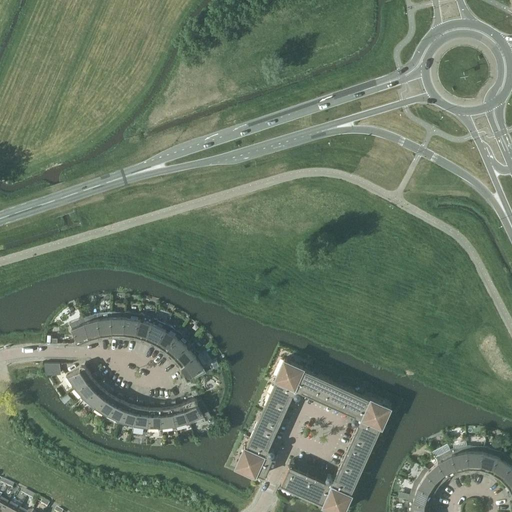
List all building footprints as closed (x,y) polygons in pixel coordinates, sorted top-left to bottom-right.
[(113,332),(111,310),(101,312),(101,311),(97,312),(102,334),(108,333),(109,337),(113,337),(113,332)] [(124,332),(126,310),(115,310),(112,310),(111,310),(113,332),(120,332),(119,336),(124,337),(124,332)] [(135,334),(136,334),(140,313),(130,311),(130,310),(126,310),(124,332),(131,333),(130,337),(134,338),(135,334)] [(102,334),(97,312),(87,315),(87,314),(83,316),(90,337),(91,337),(97,335),(98,339),(102,338),(102,334)] [(146,337),(154,317),(144,314),(144,313),(140,312),(140,313),(136,334),(142,336),(141,340),(145,341),(146,337)] [(80,341),(90,337),(83,316),(80,317),(70,322),(80,341)] [(157,342),(167,323),(157,318),(154,316),(154,317),(146,337),(152,340),(151,344),(154,346),(157,342)] [(166,348),(179,330),(170,324),(167,322),(167,323),(157,342),(162,346),(160,349),(163,352),(166,348)] [(175,355),(175,356),(190,340),(182,333),(179,330),(166,348),(171,353),(168,356),(172,359),(175,355)] [(182,364),(199,351),(192,343),(193,342),(190,340),(175,356),(179,361),(176,363),(179,367),(182,364)] [(199,351),(182,364),(188,374),(192,372),(195,376),(208,370),(204,365),(208,363),(202,354),(200,350),(199,351)] [(292,393),(293,392),(291,391),(295,383),(285,357),(277,375),(278,376),(247,445),(246,444),(237,462),(256,471),(256,470),(265,473),(273,455),(272,454),(271,452),(273,452),(273,451),(274,451),(274,450),(274,449),(274,448),(274,447),(273,447),(272,447),(271,447),(269,447),(269,445),(292,393)] [(358,420),(358,421),(360,422),(364,414),(390,404),(372,396),(371,397),(302,366),(303,365),(285,357),(295,383),(291,391),(293,392),(294,391),(295,393),(296,394),(297,394),(298,394),(299,394),(300,394),(300,393),(300,392),(300,391),(300,389),(302,389),(349,410),(355,412),(356,414),(354,415),(353,416),(352,417),(352,418),(353,418),(353,419),(354,420),(355,420),(356,420),(358,420)] [(60,362),(45,362),(45,370),(46,370),(46,369),(60,370),(60,362)] [(74,387),(92,374),(85,364),(66,375),(72,384),(72,385),(74,387)] [(84,398),(99,382),(95,377),(98,375),(96,371),(92,374),(74,387),(81,395),(81,396),(84,398)] [(92,406),(95,408),(108,390),(103,385),(105,382),(102,379),(99,382),(84,398),(92,405),(92,406)] [(107,415),(117,396),(112,392),(114,389),(111,386),(108,390),(95,408),(104,414),(107,415)] [(116,420),(120,422),(128,401),(121,398),(123,394),(120,392),(117,396),(107,415),(117,420),(116,420)] [(134,425),(138,404),(132,402),(133,398),(129,397),(128,401),(120,422),(130,425),(134,426),(134,425)] [(194,397),(184,401),(191,422),(194,421),(204,416),(194,397)] [(172,404),(177,426),(187,423),(187,424),(191,422),(184,401),(177,403),(176,399),(172,400),(172,404)] [(148,428),(150,406),(143,405),(144,401),(139,400),(139,404),(138,404),(134,425),(144,427),(148,428)] [(150,406),(148,428),(159,428),(162,428),(161,406),(154,406),(155,402),(150,401),(150,406)] [(161,406),(162,428),(173,426),(173,427),(177,426),(172,404),(166,405),(165,401),(161,402),(161,406)] [(332,481),(343,510),(351,492),(350,491),(381,422),(382,423),(390,404),(364,414),(360,422),(358,421),(358,422),(334,475),(332,475),(332,474),(332,473),(331,473),(330,472),(329,472),(328,473),(327,473),(327,474),(327,475),(327,476),(327,477),(326,478),(332,481)] [(451,448),(450,448),(458,469),(465,467),(465,471),(469,471),(469,466),(467,444),(454,447),(454,446),(450,448),(451,448)] [(467,444),(469,466),(476,466),(475,470),(480,471),(480,467),(481,467),(484,445),(471,444),(467,444)] [(484,445),(481,467),(487,469),(485,472),(489,474),(491,470),(500,450),(488,446),(488,445),(484,445)] [(438,460),(448,474),(454,471),(455,474),(459,473),(458,469),(450,448),(439,454),(438,453),(435,456),(438,460)] [(501,450),(500,450),(491,470),(497,474),(494,477),(498,480),(501,476),(511,462),(511,457),(504,452),(501,450)] [(423,467),(440,481),(445,477),(447,480),(451,478),(448,474),(438,460),(429,468),(425,464),(423,467)] [(325,502),(343,510),(332,481),(326,478),(290,462),(281,481),(325,501),(325,502)] [(511,462),(501,476),(505,481),(502,484),(504,487),(508,485),(511,482),(511,462)] [(414,482),(434,491),(437,485),(440,488),(443,484),(440,481),(423,467),(416,478),(415,478),(414,482)] [(414,499),(430,502),(432,495),(436,497),(438,493),(434,491),(414,482),(410,494),(409,494),(408,498),(414,499)] [(0,500),(0,511),(6,511),(10,504),(0,499),(0,500)] [(429,511),(430,506),(434,507),(435,503),(430,502),(414,499),(413,511),(407,511),(429,511)]
